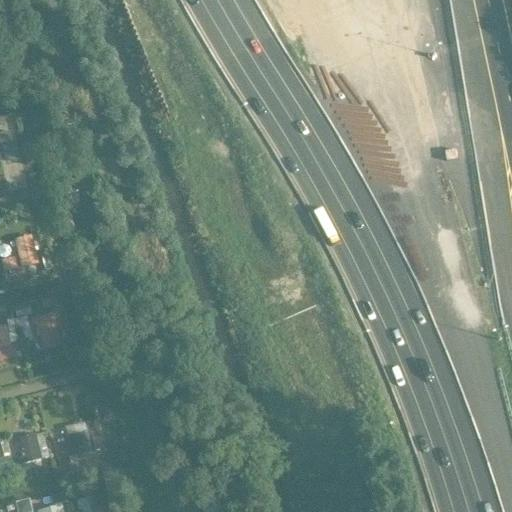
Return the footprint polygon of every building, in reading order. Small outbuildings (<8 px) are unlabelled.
[(38,264),(31,238),(15,242),(22,268),(38,264)] [(59,341),(53,315),(37,318),(43,345),(59,341)] [(0,350),(12,348),(6,327),(0,328),(0,350)] [(93,453),(88,432),(68,437),(72,458),(93,453)] [(41,461),(35,436),(19,440),(23,460),(19,461),(21,466),(41,461)] [(101,511),(97,497),(80,501),(82,511),(101,511)] [(17,502),(19,511),(35,511),(31,498),(17,502)]
